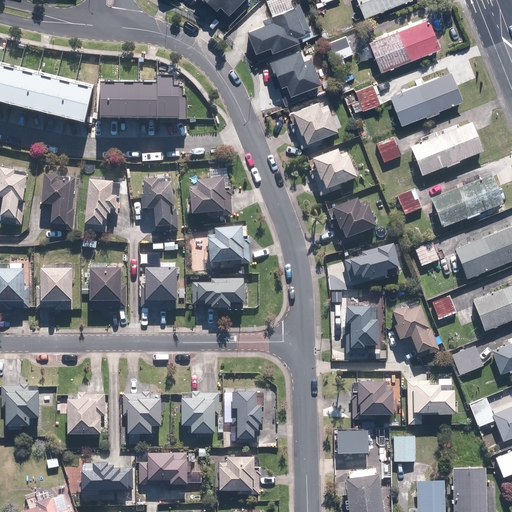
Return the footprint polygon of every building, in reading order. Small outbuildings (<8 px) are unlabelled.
[(204,0),(213,9),(212,10),(229,26),(246,9),(240,2),(242,0),(204,0)] [(357,0),(364,18),(408,0),(357,0)] [(298,35),(305,32),(305,34),(311,31),(299,2),(294,4),(294,6),(271,15),(272,16),(263,20),(264,24),(248,30),(257,51),(271,46),(273,51),(300,40),(298,35)] [(440,48),(428,18),(369,41),(381,71),(440,48)] [(353,53),(346,37),(329,44),(336,60),(353,53)] [(306,89),(321,83),(311,57),(304,59),(300,48),(269,60),(275,74),(271,76),(276,89),(279,88),(286,105),(309,97),(306,89)] [(463,100),(452,71),(390,95),(402,124),(463,100)] [(86,94),(0,74),(0,112),(77,131),(86,94)] [(94,90),(93,126),(174,129),(175,126),(181,126),(182,101),(176,101),(177,93),(167,93),(167,82),(148,81),(147,92),(94,90)] [(380,102),(373,85),(356,92),(363,109),(380,102)] [(319,102),(293,111),(297,120),(291,123),(294,131),(295,130),(302,148),(323,140),(321,136),(338,129),(337,127),(341,125),(336,114),(332,115),(328,104),(321,106),(319,102)] [(484,152),(472,123),(410,147),(422,177),(484,152)] [(401,156),(394,138),(377,144),(384,162),(401,156)] [(341,189),(340,185),(357,178),(347,153),(340,155),(338,150),(313,159),(316,169),(312,171),(321,196),(341,189)] [(26,200),(24,200),(27,177),(27,173),(1,169),(0,172),(0,197),(4,198),(0,222),(22,225),(26,200)] [(51,229),(73,231),(75,209),(69,208),(70,206),(73,206),(76,178),(45,175),(42,203),(53,204),(51,229)] [(492,175),(431,199),(443,228),(504,204),(492,175)] [(211,217),(233,215),(230,187),(225,188),(224,178),(197,181),(198,186),(190,187),(193,215),(211,213),(211,217)] [(176,209),(171,210),(170,207),(175,206),(172,182),(160,184),(159,179),(143,181),(145,195),(142,196),(143,210),(154,208),(157,232),(179,230),(176,209)] [(106,233),(108,214),(111,215),(112,209),(116,209),(117,196),(113,196),(114,182),(90,180),(85,231),(106,233)] [(421,208),(414,189),(398,195),(405,214),(421,208)] [(328,211),(341,245),(358,239),(356,235),(377,227),(367,201),(360,204),(358,199),(328,211)] [(216,234),(208,235),(211,262),(244,259),(243,250),(245,250),(243,226),(215,229),(216,234)] [(511,261),(511,226),(455,249),(467,279),(511,261)] [(436,272),(443,269),(433,242),(415,249),(422,267),(433,263),(436,272)] [(386,271),(400,267),(394,244),(362,252),(363,256),(345,260),(350,282),(369,277),(369,280),(387,275),(386,271)] [(0,310),(12,310),(12,302),(25,302),(25,269),(0,268),(0,310)] [(146,285),(141,285),(142,307),(160,307),(160,309),(177,309),(177,268),(146,268),(146,285)] [(42,286),(37,286),(37,308),(55,307),(55,310),(73,310),(72,269),(42,269),(42,286)] [(109,310),(109,302),(122,302),(122,269),(91,269),(91,310),(109,310)] [(193,305),(211,305),(211,308),(231,308),(231,303),(244,303),(244,279),(211,279),(211,283),(193,283),(193,305)] [(511,320),(511,285),(473,301),(485,331),(511,320)] [(457,312),(450,295),(433,302),(440,319),(457,312)] [(400,340),(411,336),(420,358),(440,350),(431,329),(430,329),(420,306),(408,310),(407,306),(393,312),(398,325),(395,327),(400,340)] [(378,346),(378,320),(371,320),(371,307),(346,307),(346,327),(343,327),(343,336),(346,336),(346,355),(368,354),(368,346),(378,346)] [(511,343),(492,351),(501,375),(511,370),(511,343)] [(475,346),(452,356),(460,375),(483,366),(475,346)] [(430,380),(407,381),(408,425),(422,424),(422,413),(438,412),(439,415),(455,414),(454,391),(441,391),(441,385),(430,385),(430,380)] [(364,419),(364,415),(393,415),(393,387),(386,387),(386,381),(358,382),(358,392),(353,392),(353,419),(364,419)] [(7,408),(7,426),(30,426),(30,418),(40,418),(40,386),(2,386),(2,408),(7,408)] [(257,391),(232,392),(233,424),(236,424),(236,443),(258,443),(258,424),(262,424),(262,405),(257,405),(257,391)] [(219,416),(219,392),(194,393),(194,398),(182,398),(182,426),(192,426),(192,434),(216,433),(215,416),(219,416)] [(102,434),(102,416),(106,416),(106,394),(78,394),(78,399),(68,399),(69,434),(102,434)] [(124,416),(128,416),(128,434),(152,433),(152,426),(162,426),(162,399),(151,399),(151,394),(123,394),(124,416)] [(511,406),(493,414),(486,398),(470,404),(479,427),(494,421),(503,442),(511,438),(511,406)] [(337,431),(338,454),(369,452),(368,430),(337,431)] [(415,436),(394,437),(394,462),(415,461),(415,436)] [(511,474),(511,450),(495,458),(503,478),(511,474)] [(139,484),(188,484),(187,452),(148,453),(148,463),(139,463),(139,484)] [(253,490),(253,480),(255,480),(255,457),(227,457),(227,462),(219,462),(220,490),(253,490)] [(57,458),(46,460),(50,474),(61,471),(57,458)] [(114,465),(108,465),(108,462),(93,463),(94,470),(82,471),(83,495),(99,495),(99,490),(133,489),(133,468),(114,468),(114,465)] [(486,511),(486,468),(453,469),(453,511),(486,511)] [(383,511),(378,474),(345,479),(349,511),(383,511)] [(445,511),(444,481),(416,482),(417,511),(445,511)] [(51,498),(37,502),(38,507),(21,511),(70,511),(70,509),(59,511),(55,498),(52,499),(51,498)]
